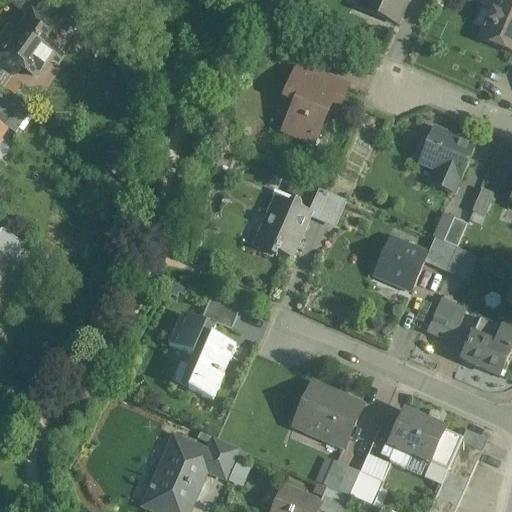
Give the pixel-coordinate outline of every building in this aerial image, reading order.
[(408,0),(364,0),(360,12),(397,28),(408,0)] [(511,3),(503,0),(486,0),(483,8),(493,12),(490,26),(489,28),(485,31),(480,42),(511,55),(511,3)] [(10,23),(0,37),(0,66),(18,79),(27,66),(47,81),(67,52),(54,43),(63,30),(37,11),(23,31),(10,23)] [(307,75),(296,70),(282,104),(292,108),(280,139),(315,153),(330,117),(339,120),(352,88),(309,71),(307,75)] [(0,117),(0,136),(5,130),(4,129),(11,120),(3,114),(0,117)] [(474,150),(433,133),(419,166),(439,174),(432,188),(452,197),(458,183),(460,183),(474,150)] [(482,193),(472,215),(484,220),(494,198),(482,193)] [(346,204),(324,195),(314,219),(336,228),(346,204)] [(289,207),(274,200),(266,218),(269,219),(256,251),(276,260),(278,256),(289,261),(309,216),(300,212),(301,210),(300,207),(292,204),(290,205),(289,207)] [(467,228),(453,222),(443,246),(456,252),(467,228)] [(24,248),(3,233),(0,237),(0,260),(10,268),(24,248)] [(428,257),(390,241),(373,279),(411,295),(424,266),(428,257)] [(443,246),(434,242),(428,257),(424,266),(446,276),(446,275),(456,252),(443,246)] [(477,261),(456,252),(446,275),(467,285),(477,261)] [(0,286),(12,269),(10,268),(0,260),(0,286)] [(499,299),(492,296),(485,300),(486,308),(493,312),(500,307),(499,299)] [(240,312),(211,300),(201,325),(215,332),(217,328),(231,334),(240,312)] [(441,302),(428,332),(453,343),(458,331),(466,313),(441,302)] [(502,331),(480,321),(472,337),(458,331),(453,343),(467,349),(461,363),(499,380),(511,351),(511,317),(509,316),(502,331)] [(236,349),(212,339),(215,332),(201,325),(182,317),(169,349),(193,359),(194,358),(202,361),(188,393),(213,404),(236,349)] [(362,410),(312,388),(294,429),(344,451),(362,410)] [(462,441),(404,415),(398,429),(394,428),(381,458),(389,462),(390,466),(403,471),(407,469),(412,458),(448,474),(461,444),(462,441)] [(487,443),(466,433),(462,441),(461,444),(482,454),(487,443)] [(210,457),(174,442),(146,508),(155,511),(187,511),(205,471),(211,458),(210,457)] [(239,452),(216,442),(210,457),(211,458),(205,471),(227,480),(239,452)] [(482,454),(461,444),(456,455),(478,465),(482,454)] [(478,465),(456,455),(451,466),(473,476),(478,465)] [(359,476),(337,466),(326,490),(349,500),(359,476)] [(473,476),(451,466),(448,473),(448,474),(446,477),(468,487),(473,476)] [(383,486),(359,476),(349,500),(373,510),(383,486)] [(468,487),(446,477),(441,488),(463,498),(468,487)] [(463,498),(441,488),(436,499),(458,508),(463,498)] [(320,504),(283,489),(273,511),(317,511),(321,505),(320,504)] [(343,511),(349,500),(326,490),(320,504),(321,505),(317,511),(343,511)] [(456,511),(458,508),(436,499),(431,510),(436,511),(456,511)]
